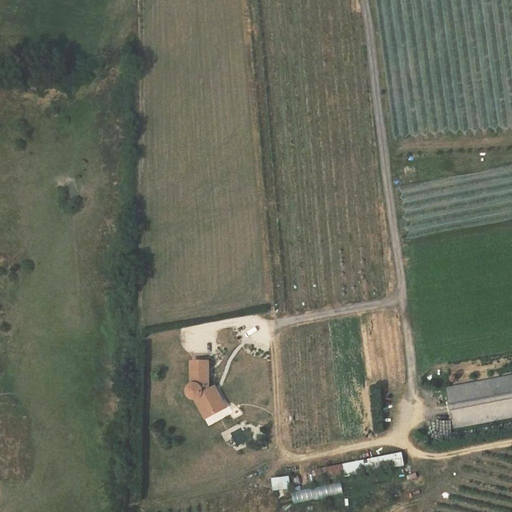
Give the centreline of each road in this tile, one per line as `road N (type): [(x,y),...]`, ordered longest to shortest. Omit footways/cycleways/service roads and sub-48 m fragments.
road 1 (track): [(139,0),(136,332),(169,349),(232,321),(264,325),(403,299),(365,0)]
road 2 (track): [(511,441),(441,455),(383,442),(289,453),(280,444),(264,325)]
road 3 (track): [(403,299),(412,372),(399,443)]
